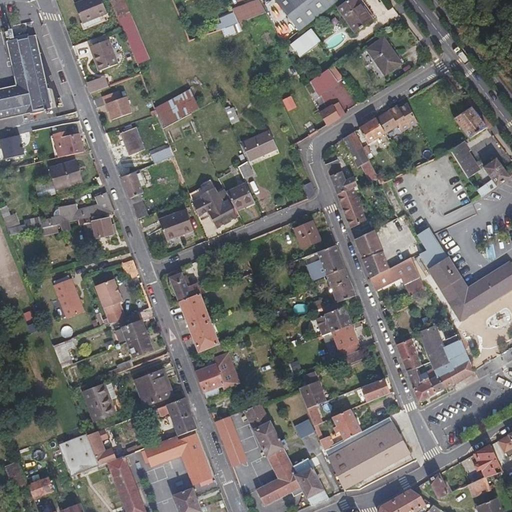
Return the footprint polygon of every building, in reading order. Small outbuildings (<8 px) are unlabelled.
[(105,12),(100,0),(78,0),(73,2),(80,21),(94,16),(105,12)] [(112,0),(135,64),(148,59),(126,0),(112,0)] [(264,10),(258,0),(249,0),(231,8),(231,10),(236,20),(264,10)] [(334,0),(275,0),(297,29),(334,0)] [(344,0),(336,6),(352,30),(373,16),(361,0),(344,0)] [(236,20),(231,10),(220,15),(224,25),(236,20)] [(82,26),(96,21),(94,16),(80,21),(82,26)] [(319,40),(309,27),(306,30),(315,43),(319,40)] [(297,57),(315,43),(306,30),(288,43),(297,57)] [(51,105),(35,31),(27,33),(13,36),(8,37),(7,38),(16,81),(0,84),(0,126),(24,122),(22,112),(51,105)] [(381,36),(364,47),(382,73),(399,61),(381,36)] [(106,37),(88,44),(97,69),(115,62),(106,37)] [(326,66),(307,79),(316,93),(335,80),(326,66)] [(106,84),(102,75),(85,81),(89,90),(106,84)] [(100,94),(103,102),(104,102),(110,117),(131,110),(125,93),(119,95),(117,88),(100,94)] [(152,108),(161,128),(200,110),(191,90),(152,108)] [(291,96),(282,100),(288,111),(296,107),(291,96)] [(484,126),(464,99),(455,106),(460,113),(453,118),(467,137),(484,126)] [(324,124),(342,113),(335,101),(317,111),(324,124)] [(415,121),(406,102),(398,107),(397,104),(375,118),(383,132),(387,138),(415,121)] [(236,121),(230,107),(224,110),(230,124),(236,121)] [(383,132),(375,118),(357,129),(366,143),(383,132)] [(136,127),(122,133),(129,152),(143,147),(136,127)] [(275,146),(267,129),(254,135),(261,152),(275,146)] [(60,135),(59,130),(53,131),(58,155),(64,153),(60,135)] [(377,178),(353,131),(341,138),(355,164),(359,163),(367,179),(370,177),(372,180),(377,178)] [(411,131),(400,136),(406,147),(417,141),(411,131)] [(82,149),(77,132),(64,134),(60,135),(64,153),(82,149)] [(261,152),(254,135),(239,141),(246,158),(261,152)] [(478,167),(467,152),(469,150),(462,141),(454,146),(449,149),(448,150),(466,176),(478,167)] [(172,154),(168,145),(149,153),(152,162),(172,154)] [(507,175),(494,158),(482,167),(489,178),(475,189),(479,195),(507,175)] [(73,159),(48,166),(54,187),(80,180),(73,159)] [(250,172),(245,159),(235,165),(241,176),(250,172)] [(351,187),(347,178),(339,181),(331,160),(324,163),(335,193),(347,189),(351,187)] [(140,188),(135,174),(142,171),(141,167),(120,175),(127,193),(133,191),(140,188)] [(222,188),(216,176),(210,179),(217,191),(222,188)] [(312,189),(308,179),(300,183),(303,192),(312,189)] [(252,200),(243,182),(224,191),(234,208),(252,200)] [(310,196),(312,189),(303,192),(305,197),(310,196)] [(363,219),(347,189),(335,193),(348,226),(363,219)] [(136,198),(133,191),(127,193),(130,201),(136,198)] [(50,224),(112,210),(105,192),(95,195),(97,205),(91,207),(90,204),(76,207),(74,201),(59,204),(59,206),(61,213),(50,215),(48,216),(48,217),(50,224)] [(205,202),(215,224),(233,216),(225,199),(219,202),(216,196),(205,202)] [(146,212),(140,197),(136,198),(130,201),(136,216),(146,212)] [(472,204),(445,214),(448,224),(476,213),(472,204)] [(61,213),(59,206),(54,210),(51,213),(50,215),(61,213)] [(183,208),(155,218),(163,238),(191,228),(183,208)] [(50,224),(48,217),(39,219),(41,226),(50,224)] [(108,231),(105,217),(89,220),(92,235),(108,231)] [(92,235),(89,220),(79,223),(82,237),(92,235)] [(311,220),(293,228),(300,246),(318,239),(311,220)] [(387,267),(372,228),(368,229),(383,269),(387,267)] [(383,269),(368,229),(353,237),(368,277),(383,269)] [(342,267),(333,244),(300,256),(302,261),(317,255),(324,274),(342,267)] [(424,288),(410,256),(387,267),(383,269),(368,277),(371,283),(378,280),(380,285),(401,276),(409,295),(424,288)] [(447,257),(427,268),(458,319),(511,285),(511,268),(508,262),(466,288),(447,257)] [(134,267),(131,258),(123,261),(126,269),(134,267)] [(325,277),(343,270),(342,267),(324,274),(325,277)] [(353,294),(343,270),(325,277),(335,301),(339,299),(353,294)] [(199,292),(208,288),(206,282),(199,284),(198,280),(188,284),(184,273),(169,279),(177,301),(199,292)] [(93,283),(105,312),(120,306),(117,300),(120,298),(111,276),(93,283)] [(51,284),(64,317),(81,310),(69,277),(51,284)] [(380,285),(378,280),(371,283),(373,288),(380,285)] [(219,342),(199,292),(177,301),(196,351),(219,342)] [(342,306),(339,299),(335,301),(320,306),(323,313),(342,306)] [(349,323),(342,306),(323,313),(330,331),(349,323)] [(143,334),(137,319),(136,319),(133,312),(116,318),(119,327),(118,327),(123,342),(143,334)] [(358,347),(349,323),(330,331),(339,355),(357,348),(358,347)] [(471,370),(456,333),(442,339),(436,324),(417,331),(434,374),(435,377),(438,376),(442,385),(471,370)] [(148,349),(143,334),(123,342),(129,356),(148,349)] [(442,385),(438,376),(435,377),(434,374),(420,381),(414,365),(419,363),(409,337),(394,343),(416,399),(442,385)] [(61,349),(69,347),(65,338),(51,344),(59,366),(66,364),(61,349)] [(361,359),(357,348),(339,355),(331,358),(336,370),(361,359)] [(297,372),(292,360),(289,361),(294,374),(297,372)] [(227,382),(219,361),(214,362),(222,383),(227,382)] [(222,383),(214,362),(194,370),(202,392),(222,383)] [(133,379),(143,405),(171,394),(161,368),(133,379)] [(326,400),(314,370),(303,375),(306,384),(299,387),(308,407),(316,404),(326,400)] [(387,392),(381,377),(360,386),(366,402),(387,392)] [(81,392),(92,420),(113,412),(103,384),(81,392)] [(167,412),(175,434),(194,427),(181,391),(174,393),(176,399),(145,411),(146,415),(157,411),(159,415),(167,412)] [(291,464),(259,403),(241,410),(275,477),(254,487),(262,503),(299,484),(309,503),(327,496),(321,484),(320,485),(312,468),(313,467),(308,455),(291,464)] [(323,420),(316,404),(308,407),(315,424),(323,420)] [(361,428),(352,408),(333,416),(337,424),(334,425),(337,431),(340,430),(343,437),(361,428)] [(308,415),(292,423),(299,435),(314,427),(308,415)] [(341,485),(408,451),(398,430),(401,428),(395,416),(369,430),(368,428),(336,444),(335,441),(333,442),(326,446),(341,485)] [(333,442),(329,434),(325,436),(320,425),(316,427),(324,447),(326,446),(333,442)] [(175,439),(191,485),(208,479),(192,433),(175,439)] [(97,464),(92,450),(85,434),(56,445),(68,476),(97,464)] [(231,458),(226,443),(222,444),(228,459),(231,458)] [(497,465),(487,444),(472,452),(482,476),(494,472),(492,467),(497,465)] [(106,461),(100,446),(92,450),(97,464),(101,463),(106,461)] [(138,511),(144,510),(122,455),(106,461),(101,463),(103,467),(107,465),(125,511),(138,511)] [(6,465),(15,488),(25,484),(16,461),(6,465)] [(463,477),(458,465),(452,468),(457,479),(463,477)] [(445,493),(436,472),(426,478),(434,497),(445,493)] [(50,488),(45,476),(27,483),(34,500),(37,499),(35,493),(50,488)] [(490,486),(488,483),(486,483),(482,476),(463,484),(468,495),(490,486)] [(185,511),(198,507),(190,487),(171,494),(177,511),(185,511)] [(397,511),(401,509),(402,511),(407,511),(423,504),(420,497),(408,488),(379,505),(376,511),(397,511)] [(82,511),(75,494),(71,495),(74,503),(60,509),(61,511),(82,511)] [(500,511),(494,496),(485,499),(483,496),(478,499),(479,502),(472,505),(474,511),(500,511)] [(429,511),(435,511),(438,509),(429,503),(425,510),(429,511)]
